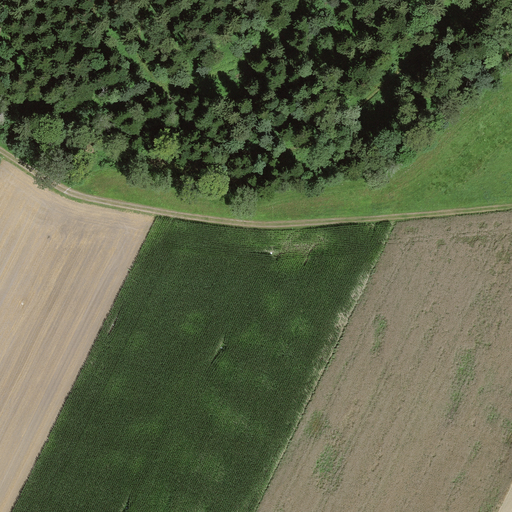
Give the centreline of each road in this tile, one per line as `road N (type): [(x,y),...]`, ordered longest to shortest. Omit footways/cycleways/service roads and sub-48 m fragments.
road 1 (track): [(501,208),(213,220),(73,194),(0,150)]
road 2 (track): [(146,0),(137,55),(193,128),(216,144),(263,149),(302,144),(332,129),(464,18),(506,0)]
